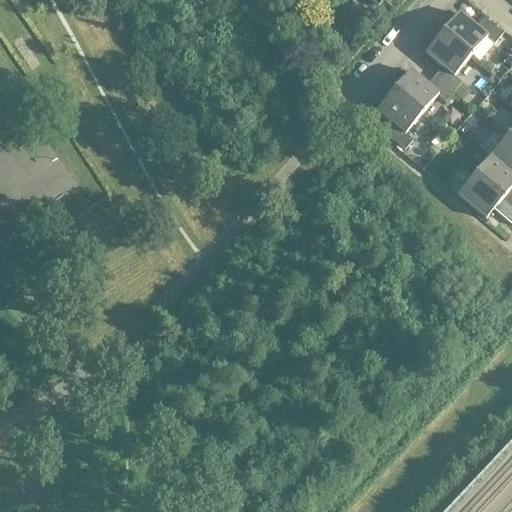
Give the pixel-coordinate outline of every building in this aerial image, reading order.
[(244,0),(241,4),(252,14),(265,0),(244,0)] [(366,0),(377,9),(385,0),(366,0)] [(458,15),(442,35),(470,58),(486,39),(494,45),(502,36),(483,20),(475,29),(458,15)] [(470,58),(442,35),(425,54),(442,69),(434,78),(453,94),(461,84),(454,78),(470,58)] [(331,62),(323,70),(329,76),(337,68),(331,62)] [(409,73),(393,92),(421,116),(438,97),(445,103),(453,94),(434,78),(426,87),(409,73)] [(421,116),(393,92),(376,112),(393,126),(385,136),(404,152),(412,142),(405,136),(421,116)] [(479,108),(475,112),(481,117),(484,113),(479,108)] [(458,131),(463,135),(469,128),(464,124),(458,131)] [(511,143),(506,139),(490,158),(511,176),(511,143)] [(511,189),(511,176),(490,158),(474,177),(511,209),(511,196),(508,194),(511,189)] [(511,209),(474,177),(457,197),(485,221),(496,208),(499,210),(499,214),(498,215),(511,226),(511,209)]
